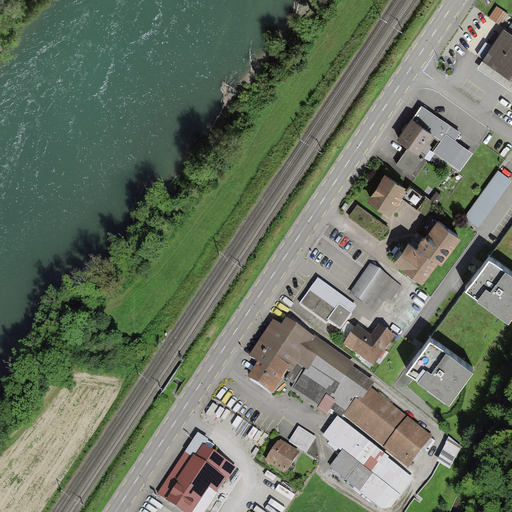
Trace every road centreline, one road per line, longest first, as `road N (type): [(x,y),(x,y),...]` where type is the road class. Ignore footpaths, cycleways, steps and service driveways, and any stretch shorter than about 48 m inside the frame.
road 1 (primary): [(115,511),(413,66)]
road 2 (residential): [(511,195),(410,336)]
road 3 (unknown): [(319,429),(215,363)]
road 4 (residential): [(413,66),(511,137)]
